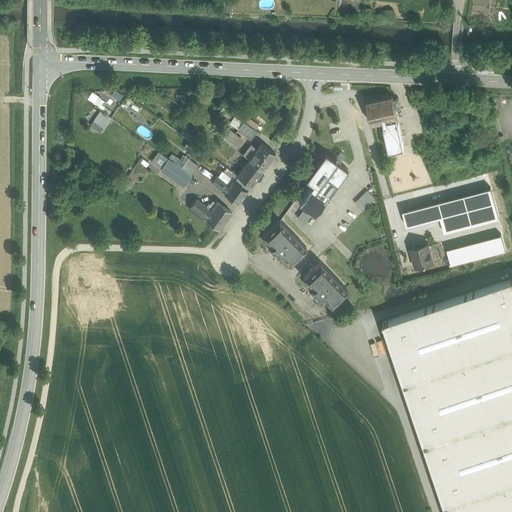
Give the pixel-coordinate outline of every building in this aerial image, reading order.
[(199,88),(194,94),(199,98),(204,92),(199,88)] [(393,95),(366,100),(371,123),(383,120),(397,117),(398,117),(393,95)] [(98,99),(95,103),(104,110),(107,105),(98,99)] [(100,112),(90,125),(101,134),(112,121),(100,112)] [(230,122),(238,128),(243,120),(235,114),(230,122)] [(397,117),(383,120),(384,125),(383,125),(389,150),(404,147),(398,122),(397,117)] [(257,130),(243,120),(238,128),(252,137),(257,130)] [(223,138),(236,148),(244,138),(230,128),(223,138)] [(192,130),(186,137),(194,143),(199,135),(192,130)] [(243,141),(237,149),(243,153),(248,144),(243,141)] [(275,153),(261,143),(249,159),(263,169),(275,153)] [(161,169),(168,159),(157,152),(150,162),(161,169)] [(325,152),(306,179),(313,184),(310,187),(324,198),(327,194),(328,195),(347,169),(325,152)] [(184,155),(177,164),(182,168),(189,158),(184,155)] [(198,165),(189,158),(182,168),(191,175),(198,165)] [(180,168),(168,159),(161,169),(173,178),(180,168)] [(263,169),(249,159),(237,175),(251,185),(263,169)] [(227,167),(220,177),(216,175),(211,182),(224,191),(238,202),(247,190),(233,179),(236,174),(227,167)] [(191,176),(180,168),(173,178),(183,186),(191,176)] [(237,175),(236,174),(233,179),(247,190),(251,185),(237,175)] [(126,178),(121,186),(127,190),(132,182),(126,178)] [(324,198),(310,187),(309,187),(299,202),(315,213),(325,199),(324,198)] [(490,188),(436,202),(440,218),(444,233),(498,219),(490,188)] [(363,195),(372,203),(376,199),(367,190),(363,195)] [(359,199),(367,207),(372,203),(363,195),(359,199)] [(206,205),(196,198),(190,206),(200,213),(206,205)] [(367,207),(359,199),(355,203),(363,211),(367,207)] [(231,212),(217,201),(214,206),(209,203),(206,206),(206,205),(200,213),(205,217),(205,218),(220,228),(231,212)] [(436,202),(402,210),(407,226),(440,218),(436,202)] [(309,216),(302,211),(297,218),(304,223),(309,216)] [(306,248),(279,219),(263,234),(270,242),(267,245),(280,258),(283,256),(290,263),(306,248)] [(501,235),(447,249),(451,265),(505,250),(501,235)] [(428,243),(411,247),(416,267),(433,262),(428,243)] [(347,290),(320,261),(304,277),(311,285),(308,287),(321,301),(324,298),(331,306),(347,290)] [(511,511),(511,278),(383,322),(446,511),(511,511)]
